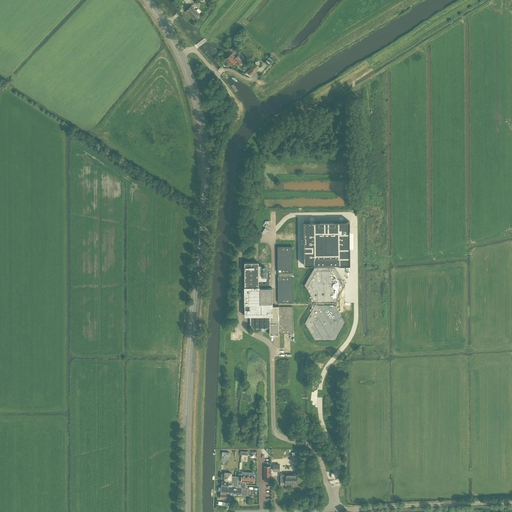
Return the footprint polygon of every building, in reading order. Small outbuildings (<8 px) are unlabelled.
[(191,6),(186,11),(193,19),(196,16),(199,19),(201,16),(199,14),(201,11),(198,8),(196,10),(191,6)] [(231,54),(226,58),(231,65),(234,63),(236,64),(237,65),(243,60),(242,59),(242,58),(241,56),(240,56),(238,55),(237,56),(236,56),(234,52),(233,52),(233,53),(231,54)] [(251,68),(247,72),(250,76),(255,72),(254,71),(259,67),(255,63),(250,67),(251,68)] [(333,221),(333,222),(320,222),(320,221),(303,222),(303,233),(304,256),(304,265),(308,265),(314,265),(315,265),(323,265),(339,265),(350,265),(350,251),(350,248),(349,248),(349,230),(350,230),(349,221),(343,221),(333,221)] [(335,302),(345,285),(335,267),(314,267),(304,285),(314,302),(335,302)] [(335,341),(345,323),(335,306),(314,306),(304,323),(315,341),(335,341)] [(238,486),(238,484),(238,477),(231,476),(231,473),(224,472),(224,479),(225,480),(225,481),(222,481),(221,487),(228,487),(228,485),(233,486),(238,486)] [(254,483),(254,476),(242,475),(242,474),(239,473),(238,477),(238,484),(246,484),(246,482),(254,483)] [(296,484),(296,476),(303,476),(302,473),(285,473),(285,476),(280,476),(281,483),(285,483),(285,484),(296,484)] [(245,489),(246,484),(238,484),(238,486),(233,486),(233,494),(247,495),(247,489),(245,489)] [(233,494),(233,486),(228,485),(228,487),(221,487),(220,493),(220,498),(227,498),(228,496),(228,494),(233,494)]
